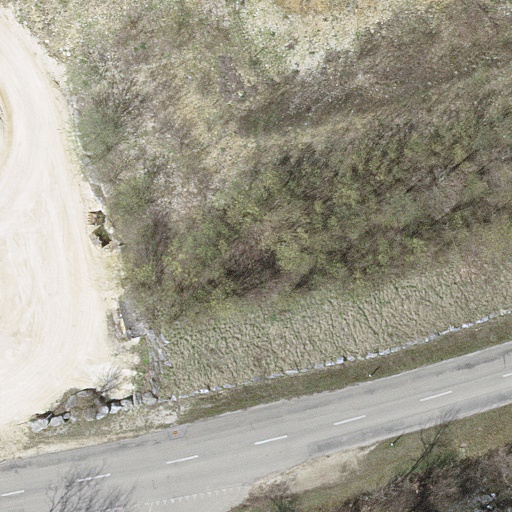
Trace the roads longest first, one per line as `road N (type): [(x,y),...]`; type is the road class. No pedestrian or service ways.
road 1 (tertiary): [(164,464),(511,376)]
road 2 (track): [(0,216),(29,172),(35,117),(0,50)]
road 3 (tertiary): [(0,493),(164,464)]
